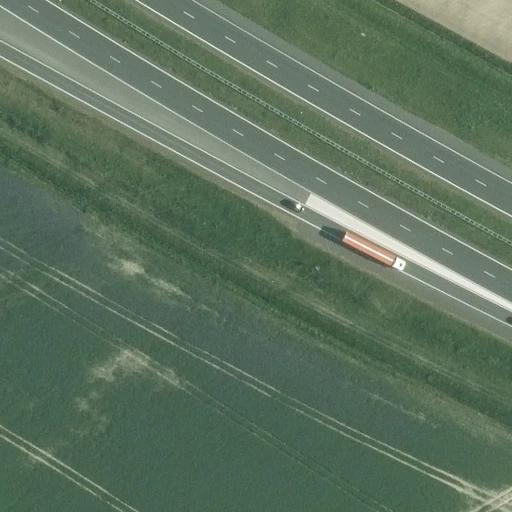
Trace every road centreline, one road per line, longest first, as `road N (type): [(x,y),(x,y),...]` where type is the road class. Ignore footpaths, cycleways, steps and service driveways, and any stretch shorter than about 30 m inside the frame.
road 1 (motorway): [(0,47),(302,211),(511,304)]
road 2 (motorway): [(18,0),(277,155),(511,281)]
road 3 (motorway): [(511,198),(164,0)]
